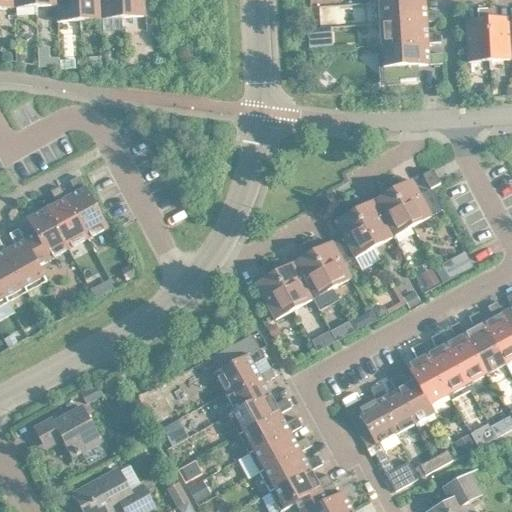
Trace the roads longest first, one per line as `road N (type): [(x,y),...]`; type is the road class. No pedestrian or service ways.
road 1 (residential): [(398,511),(304,375),(511,265)]
road 2 (residential): [(190,281),(97,118),(75,113),(24,140),(7,138),(0,124)]
road 3 (tertiary): [(190,281),(147,315),(0,393)]
road 4 (residential): [(264,114),(452,115)]
road 5 (tertiary): [(264,114),(226,236)]
road 6 (residential): [(511,225),(452,115)]
road 7 (residential): [(226,236),(253,242),(340,199)]
